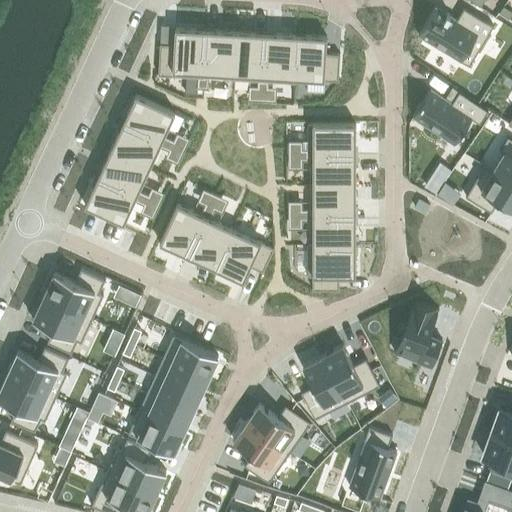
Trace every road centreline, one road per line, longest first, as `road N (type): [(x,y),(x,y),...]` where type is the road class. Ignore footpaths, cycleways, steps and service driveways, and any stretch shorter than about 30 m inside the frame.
road 1 (residential): [(28,220),(281,336)]
road 2 (residential): [(401,262),(399,2)]
road 3 (residential): [(28,220),(130,0)]
road 4 (residential): [(415,511),(491,299)]
road 5 (residential): [(281,336),(235,392),(182,511)]
road 6 (residential): [(281,336),(385,294),(401,262)]
